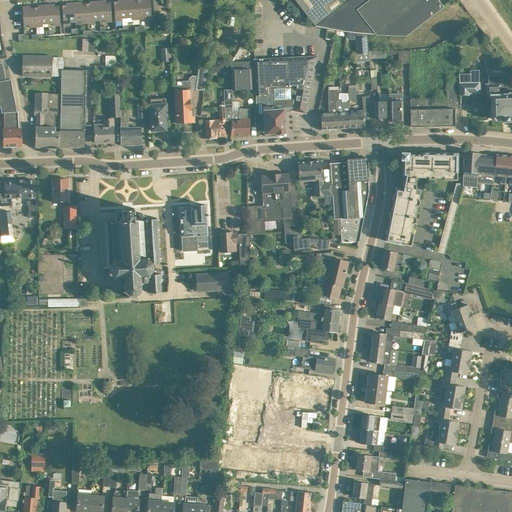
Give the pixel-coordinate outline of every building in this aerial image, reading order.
[(122,18),(127,18),(125,0),(123,0),(117,0),(117,2),(113,2),(114,12),(115,21),(122,21),(122,18)] [(125,0),(127,18),(132,18),(132,20),(139,19),(137,0),(134,1),(133,0),(125,0)] [(137,0),(139,19),(146,19),(146,17),(151,16),(149,0),(141,0),(137,0)] [(368,0),(295,0),(315,26),(356,32),(375,34),(357,9),(368,0)] [(368,0),(357,9),(375,34),(406,36),(408,34),(443,7),(444,7),(438,0),(368,0)] [(98,2),(99,20),(104,20),(104,22),(111,21),(111,12),(110,2),(106,2),(106,1),(98,2)] [(86,4),(87,23),(94,23),(94,20),(99,20),(98,2),(90,2),(90,4),(86,4)] [(70,22),(75,22),(74,3),(66,4),(66,5),(61,6),(62,16),(63,25),(70,24),(70,22)] [(74,3),(75,22),(80,21),(80,24),(87,23),(86,4),(82,4),(82,3),(74,3)] [(34,8),(36,27),(43,26),(42,24),(48,24),(46,5),(38,6),(38,7),(34,8)] [(46,5),(48,24),(53,23),(53,26),(60,25),(59,6),(54,6),(54,5),(46,5)] [(29,27),(36,27),(34,8),(31,8),(30,7),(22,7),(23,25),(29,25),(29,27)] [(224,29),(222,35),(232,37),(234,31),(233,31),(226,29),(224,29)] [(327,29),(325,40),(332,41),(334,30),(327,29)] [(357,51),(376,51),(387,51),(409,50),(408,34),(406,36),(375,34),(356,33),(356,32),(357,51)] [(171,60),(170,48),(161,48),(162,61),(171,60)] [(411,63),(411,50),(409,50),(387,51),(387,54),(398,54),(399,63),(411,63)] [(376,58),(376,51),(357,51),(357,54),(369,53),(370,77),(371,89),(377,89),(376,77),(375,58),(376,58)] [(52,76),(52,57),(52,56),(32,56),(22,56),(22,76),(52,76)] [(115,56),(105,56),(105,70),(115,70),(115,56)] [(256,99),(254,125),(262,125),(263,128),(265,130),(265,134),(276,133),(279,135),(283,135),(285,133),(284,109),(292,109),(292,110),(305,113),(317,56),(257,59),(254,59),(256,99)] [(252,89),(251,69),(251,61),(231,62),(232,90),(252,89)] [(2,65),(0,65),(0,112),(1,112),(1,113),(3,113),(3,129),(2,129),(3,147),(22,146),(21,128),(19,128),(18,111),(17,112),(12,86),(10,79),(5,80),(2,65)] [(197,76),(196,89),(204,90),(207,68),(199,67),(197,76)] [(59,147),(84,148),(86,70),(61,69),(59,132),(59,147)] [(459,93),(460,93),(469,93),(469,92),(479,92),(479,83),(471,83),(470,74),(458,74),(459,82),(459,83),(459,93)] [(485,84),(486,87),(486,97),(490,97),(491,119),(495,121),(511,120),(511,84),(506,84),(506,76),(488,77),(489,84),(485,84)] [(174,85),(176,123),(194,122),(194,116),(191,116),(190,94),(192,94),(191,81),(182,81),(182,85),(174,85)] [(410,99),(410,126),(455,126),(454,109),(460,109),(460,93),(459,93),(459,83),(459,82),(446,82),(447,99),(434,99),(434,98),(410,99)] [(320,114),(321,130),(334,129),(333,119),(337,119),(337,112),(336,113),(335,101),(339,101),(338,91),(327,92),(329,113),(320,114)] [(36,93),(36,107),(57,108),(58,94),(36,93)] [(389,119),(389,121),(403,121),(402,93),(388,93),(389,101),(389,119)] [(108,94),(109,116),(120,116),(119,94),(108,94)] [(151,117),(151,120),(151,130),(165,129),(165,119),(165,117),(166,116),(165,98),(150,99),(150,109),(146,109),(147,117),(151,117)] [(222,106),(218,106),(219,120),(205,121),(206,138),(209,138),(210,139),(213,139),(214,137),(216,137),(216,136),(224,135),(224,121),(231,120),(232,101),(222,102),(222,106)] [(333,119),(334,129),(350,128),(349,112),(348,103),(341,103),(341,101),(339,101),(335,101),(336,113),(337,112),(337,119),(333,119)] [(375,119),(389,119),(389,101),(375,101),(375,119)] [(35,147),(59,147),(59,132),(55,132),(55,115),(57,115),(57,108),(36,107),(34,107),(34,115),(35,115),(35,147)] [(239,110),(232,110),(232,120),(231,120),(231,136),(249,135),(250,109),(239,108),(239,110)] [(141,144),(140,135),(140,127),(133,127),(133,125),(128,125),(128,109),(121,109),(120,128),(121,145),(141,144)] [(349,112),(350,128),(364,127),(363,111),(349,112)] [(104,119),(104,124),(94,125),(95,143),(114,142),(113,119),(104,119)] [(402,188),(415,188),(416,177),(428,177),(428,179),(434,179),(434,178),(444,178),(443,179),(456,180),(457,154),(451,154),(451,152),(446,152),(446,154),(433,153),(433,152),(428,152),(428,153),(421,153),(421,155),(408,154),(409,153),(402,153),(402,160),(403,160),(403,176),(405,176),(405,177),(404,177),(404,178),(404,181),(403,181),(404,182),(403,184),(402,184),(402,185),(404,185),(403,187),(402,187),(402,188)] [(463,152),(463,186),(476,187),(477,173),(494,175),(496,154),(463,152)] [(496,154),(494,175),(500,175),(500,183),(505,184),(505,175),(507,155),(496,154)] [(331,195),(333,219),(363,217),(368,191),(366,157),(346,159),(346,162),(339,162),(329,163),(330,183),(331,195)] [(315,197),(331,195),(330,183),(323,183),(323,180),(321,160),(312,161),(307,161),(307,162),(298,162),(299,182),(313,181),(315,197)] [(289,173),(275,174),(278,220),(283,220),(284,228),(284,232),(287,232),(292,232),(300,231),(296,178),(295,178),(289,179),(289,173)] [(246,233),(246,234),(251,234),(252,234),(265,233),(265,229),(264,221),(278,220),(275,174),(261,175),(261,185),(263,205),(255,205),(247,206),(246,221),(246,233)] [(68,201),(68,189),(68,179),(52,179),(52,201),(68,201)] [(0,180),(0,206),(12,206),(11,198),(16,198),(16,180),(0,180)] [(34,180),(16,180),(16,198),(28,198),(29,217),(35,217),(35,197),(34,180)] [(437,252),(444,254),(462,186),(462,183),(456,183),(437,252)] [(415,188),(402,188),(402,189),(396,188),(394,194),(393,194),(392,199),(393,200),(391,211),(390,211),(389,216),(390,217),(387,229),(386,229),(385,234),(386,234),(385,241),(411,246),(413,233),(412,233),(413,223),(415,223),(416,218),(415,217),(417,205),(418,206),(420,200),(418,200),(420,189),(415,188)] [(181,214),(180,214),(181,236),(182,251),(198,250),(197,248),(207,247),(207,241),(207,225),(206,205),(194,206),(194,207),(182,207),(181,209),(181,214)] [(63,228),(76,227),(76,206),(63,206),(63,228)] [(160,264),(157,219),(156,219),(156,217),(155,218),(155,219),(145,219),(145,217),(146,216),(145,215),(144,216),(143,214),(143,213),(142,213),(141,214),(139,214),(139,213),(138,214),(138,215),(136,216),(134,216),(134,210),(135,210),(135,209),(134,209),(134,208),(132,208),(123,209),(123,208),(121,208),(121,210),(120,210),(120,211),(121,211),(122,216),(119,217),(118,216),(118,215),(117,214),(116,215),(114,215),(113,215),(113,216),(111,218),(111,217),(110,219),(111,219),(111,222),(101,222),(101,221),(100,221),(100,222),(98,222),(98,224),(100,224),(103,277),(112,276),(114,279),(115,282),(118,285),(122,284),(123,283),(124,291),(129,296),(137,296),(142,290),(142,289),(150,288),(150,293),(161,292),(160,271),(158,269),(157,264),(160,264)] [(11,211),(0,212),(0,225),(2,237),(9,236),(8,225),(12,224),(11,211)] [(340,219),(341,242),(359,242),(363,217),(340,219)] [(292,232),(287,232),(287,240),(292,239),(292,242),(293,242),(294,249),(309,248),(309,244),(314,244),(314,246),(317,246),(317,249),(328,249),(329,239),(319,238),(307,238),(300,239),(300,231),(292,232)] [(236,233),(221,234),(222,252),(237,251),(236,243),(239,243),(240,260),(231,261),(232,266),(240,266),(248,265),(249,253),(251,234),(246,234),(246,233),(236,234),(236,233)] [(48,240),(42,237),(40,242),(41,246),(46,245),(48,240)] [(383,250),(380,268),(390,270),(393,271),(402,272),(404,266),(409,259),(410,255),(403,254),(396,252),(393,252),(383,250)] [(317,253),(314,265),(328,268),(327,273),(325,283),(340,287),(348,262),(331,258),(331,252),(317,253)] [(431,259),(430,268),(440,269),(441,260),(431,259)] [(429,269),(428,278),(438,280),(439,271),(429,269)] [(227,274),(196,275),(197,290),(228,288),(227,274)] [(409,276),(408,283),(408,284),(424,288),(425,282),(423,281),(423,280),(409,276)] [(318,281),(312,303),(315,303),(320,303),(324,304),(330,304),(332,297),(337,298),(340,287),(325,283),(318,281)] [(423,288),(424,288),(408,284),(408,283),(405,283),(404,290),(433,296),(434,290),(423,288)] [(379,295),(378,301),(380,302),(380,303),(393,306),(401,307),(402,299),(404,292),(403,292),(396,290),(393,290),(389,289),(388,288),(383,287),(381,295),(379,295)] [(278,293),(264,292),(243,291),(242,299),(294,302),(295,294),(278,293)] [(435,294),(434,298),(438,303),(444,301),(441,292),(435,294)] [(463,305),(473,302),(470,294),(460,297),(463,305)] [(36,296),(26,296),(26,305),(36,305),(36,296)] [(16,297),(16,306),(25,306),(25,297),(16,297)] [(44,299),(39,299),(39,305),(48,305),(48,307),(79,306),(79,299),(79,298),(44,299)] [(452,315),(454,321),(472,315),(470,310),(467,304),(457,308),(455,302),(443,306),(447,317),(452,315)] [(240,307),(240,311),(241,311),(253,313),(255,313),(256,305),(245,303),(245,307),(240,307)] [(380,303),(376,317),(386,319),(389,320),(397,322),(399,315),(391,313),(393,306),(380,303)] [(306,319),(305,320),(329,323),(329,322),(338,323),(340,310),(330,309),(329,309),(323,308),(322,314),(316,313),(307,312),(306,319)] [(241,315),(238,333),(248,335),(248,331),(252,331),(254,321),(249,321),(250,317),(241,315)] [(450,330),(449,341),(461,343),(463,331),(475,326),(473,320),(474,320),(472,315),(454,321),(457,328),(450,330)] [(300,319),(299,328),(307,329),(305,341),(319,343),(319,339),(328,340),(329,331),(337,332),(338,323),(329,322),(329,323),(305,320),(300,319)] [(401,323),(400,330),(424,333),(425,326),(401,323)] [(423,340),(424,333),(400,330),(399,337),(423,340)] [(373,332),(372,347),(383,348),(390,349),(391,341),(392,335),(385,334),(383,334),(373,332)] [(430,340),(424,339),(422,354),(428,355),(430,340)] [(452,352),(451,359),(469,363),(470,357),(471,351),(460,349),(461,343),(449,341),(447,352),(452,352)] [(256,345),(256,348),(257,351),(261,352),(263,350),(264,347),(262,344),(259,343),(256,345)] [(288,346),(286,354),(303,356),(308,357),(309,356),(310,349),(300,348),(288,346)] [(372,347),(370,361),(380,363),(381,363),(384,363),(389,364),(390,349),(383,348),(372,347)] [(233,358),(233,360),(241,361),(243,350),(235,349),(233,358)] [(412,355),(411,366),(419,367),(420,366),(421,356),(412,355)] [(333,359),(323,358),(317,357),(310,356),(309,369),(315,370),(331,372),(333,359)] [(444,365),(442,376),(455,378),(456,372),(467,374),(468,368),(469,363),(451,359),(450,366),(444,365)] [(396,365),(395,371),(419,374),(419,372),(419,367),(411,366),(408,366),(396,364),(396,365)] [(500,376),(499,386),(511,387),(511,369),(505,368),(504,374),(503,374),(500,376)] [(395,371),(394,377),(395,377),(406,378),(415,380),(418,380),(419,374),(395,371)] [(368,373),(366,388),(378,389),(385,390),(387,376),(380,375),(368,373)] [(446,388),(445,395),(463,398),(464,393),(465,386),(454,384),(455,378),(442,376),(441,387),(446,388)] [(278,386),(276,407),(288,408),(290,387),(278,386)] [(500,398),(499,404),(511,406),(511,387),(499,386),(497,395),(499,398),(500,398)] [(290,387),(288,408),(300,410),(302,388),(290,387)] [(302,388),(300,410),(312,411),(314,389),(302,388)] [(384,404),(385,390),(378,389),(366,388),(365,402),(376,404),(376,403),(384,404)] [(314,389),(312,411),(325,412),(327,391),(314,389)] [(438,401),(436,411),(448,414),(450,408),(461,409),(462,403),(463,398),(445,395),(444,402),(438,401)] [(240,402),(238,415),(259,418),(261,406),(240,402)] [(494,412),(492,421),(511,424),(511,406),(499,404),(498,410),(497,410),(494,412)] [(392,405),(391,412),(406,413),(413,414),(420,415),(421,407),(414,407),(414,408),(403,407),(392,405)] [(440,423),(439,430),(457,433),(458,428),(457,428),(458,422),(447,420),(448,414),(436,411),(434,422),(440,423)] [(391,412),(390,419),(405,420),(406,413),(391,412)] [(363,414),(361,428),(378,431),(380,416),(374,416),(374,415),(373,415),(363,414)] [(238,415),(236,427),(257,430),(259,418),(238,415)] [(493,439),(508,442),(511,442),(511,424),(492,421),(491,430),(493,433),(494,434),(493,439)] [(236,427),(234,439),(255,442),(257,430),(236,427)] [(377,445),(378,431),(361,428),(360,443),(370,444),(377,445)] [(456,439),(457,433),(439,430),(437,437),(432,436),(430,447),(442,449),(443,443),(454,445),(456,438),(456,439)] [(511,452),(507,452),(508,442),(493,439),(492,445),(491,445),(488,447),(486,457),(511,461),(511,455),(511,452)] [(383,445),(382,452),(387,452),(409,455),(409,448),(383,445)] [(224,448),(223,470),(235,471),(237,450),(224,448)] [(237,450),(235,471),(247,472),(249,451),(237,450)] [(272,450),(270,471),(282,472),(284,451),(272,450)] [(249,451),(247,472),(259,473),(261,452),(249,451)] [(284,451),(282,472),(294,473),(296,452),(284,451)] [(261,452),(259,473),(270,474),(271,453),(261,452)] [(296,452),(294,473),(306,475),(308,453),(296,452)] [(308,453),(306,475),(319,476),(321,454),(308,453)] [(44,455),(31,455),(31,471),(44,471),(44,455)] [(380,458),(358,455),(356,470),(368,471),(373,471),(372,478),(379,479),(395,481),(395,476),(395,473),(379,471),(380,458)] [(208,495),(215,496),(218,459),(201,460),(200,468),(201,468),(201,469),(211,470),(208,495)] [(396,508),(395,511),(426,511),(428,494),(430,481),(405,478),(405,482),(404,488),(403,499),(399,498),(398,508),(396,508)] [(53,496),(54,480),(45,479),(44,495),(53,496)] [(234,491),(240,491),(241,486),(241,480),(238,480),(234,480),(232,479),(231,486),(234,486),(234,491)] [(379,485),(404,488),(405,482),(395,481),(379,479),(379,485)] [(7,487),(0,486),(0,509),(5,510),(6,505),(16,506),(17,500),(19,500),(20,488),(18,488),(18,482),(8,481),(7,487)] [(355,481),(353,496),(364,498),(364,497),(366,498),(365,504),(371,505),(374,484),(366,483),(355,481)] [(430,481),(428,494),(448,497),(450,484),(430,481)] [(511,511),(511,491),(455,484),(451,511),(511,511)] [(25,497),(23,511),(35,511),(36,503),(37,499),(39,499),(40,487),(26,485),(25,497)] [(267,506),(268,494),(268,488),(263,488),(262,493),(254,492),(254,495),(254,496),(253,504),(267,506)] [(126,498),(124,511),(137,511),(139,500),(138,499),(139,491),(138,491),(127,490),(126,498)] [(296,496),(294,511),(310,511),(311,511),(309,511),(311,493),(297,491),(296,496)] [(65,511),(66,507),(66,502),(65,502),(66,492),(60,492),(59,501),(52,501),(51,511),(65,511)] [(111,511),(124,511),(126,498),(119,498),(120,492),(114,492),(113,497),(112,504),(111,511)] [(160,511),(161,496),(162,494),(149,493),(148,507),(147,511),(160,511)] [(76,511),(87,511),(89,511),(91,495),(78,494),(77,501),(76,511)] [(91,495),(89,511),(102,511),(103,503),(104,496),(91,495)] [(161,496),(160,511),(173,511),(173,510),(174,503),(174,497),(161,496)] [(222,511),(224,497),(216,496),(214,511),(222,511)] [(341,511),(347,511),(354,511),(355,503),(353,502),(343,501),(341,511)] [(182,511),(195,511),(196,505),(183,503),(182,511)] [(363,511),(365,504),(355,503),(354,511),(363,511)]
